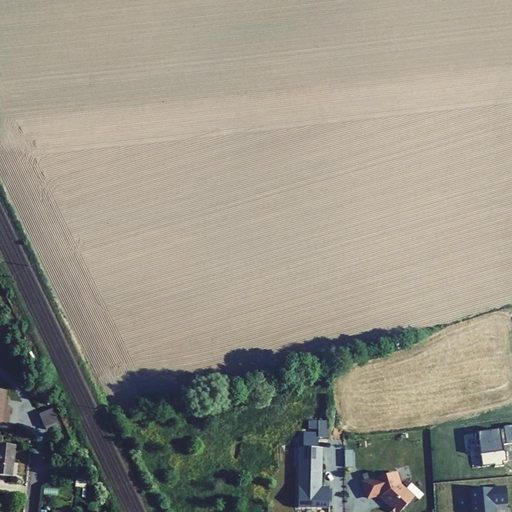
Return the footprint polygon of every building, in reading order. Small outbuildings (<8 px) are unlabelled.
[(41,416),(46,429),(60,424),(55,411),(41,416)] [(308,438),(328,439),(328,421),(308,421),(308,438)] [(299,448),(298,508),(328,508),(328,487),(321,487),(322,448),(299,448)] [(73,475),(86,476),(87,469),(55,466),(54,477),(73,478),(73,475)] [(362,475),(364,482),(376,479),(374,471),(362,475)] [(381,494),(382,496),(392,506),(391,507),(395,511),(396,511),(398,511),(400,511),(412,499),(403,491),(404,489),(399,485),(398,487),(398,486),(394,473),(376,479),(364,482),(363,483),(367,498),(381,494)] [(76,486),(85,487),(86,479),(77,478),(76,486)]
